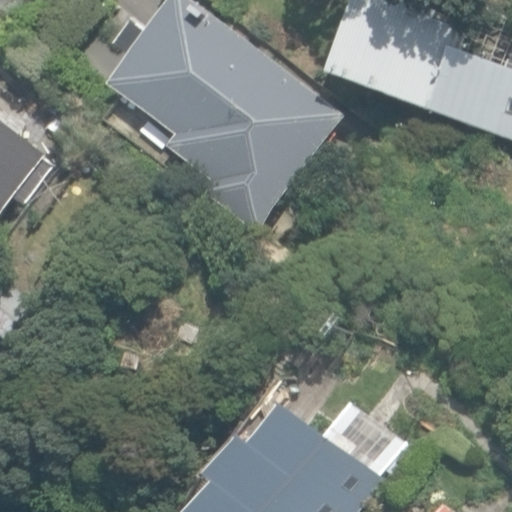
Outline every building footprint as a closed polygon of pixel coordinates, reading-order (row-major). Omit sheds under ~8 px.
[(210,194),(264,235),(356,117),(202,0),(189,0),(121,89),(183,136),(174,149),(219,183),(210,194)] [(368,0),(341,81),(511,139),(511,67),(469,53),(476,32),(446,21),(448,16),(431,10),(435,0),(368,0)] [(0,228),(22,200),(29,205),(60,166),(52,160),(57,154),(0,110),(0,228)] [(0,282),(0,330),(12,341),(43,306),(7,275),(0,282)] [(370,511),(394,480),(376,467),(384,457),(341,425),(333,437),(318,425),(298,409),(263,455),(253,448),(227,481),(238,490),(220,511),(370,511)]
